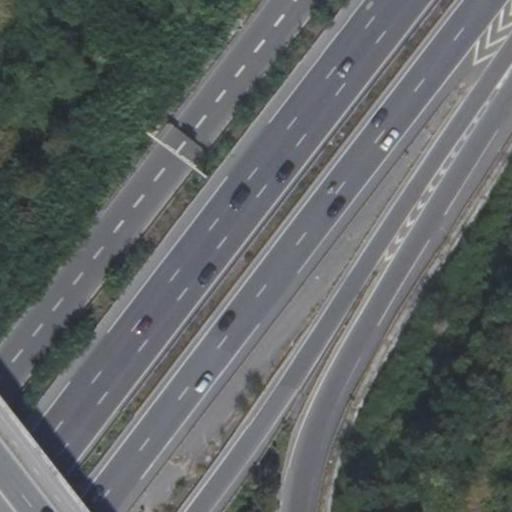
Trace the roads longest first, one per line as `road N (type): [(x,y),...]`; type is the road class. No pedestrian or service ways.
road 1 (trunk): [(96,511),(488,0)]
road 2 (trunk): [(404,0),(0,498)]
road 3 (trunk): [(200,511),(511,50)]
road 4 (trunk): [(298,0),(0,386)]
road 5 (trunk): [(293,511),(298,469),(327,394),(511,92)]
